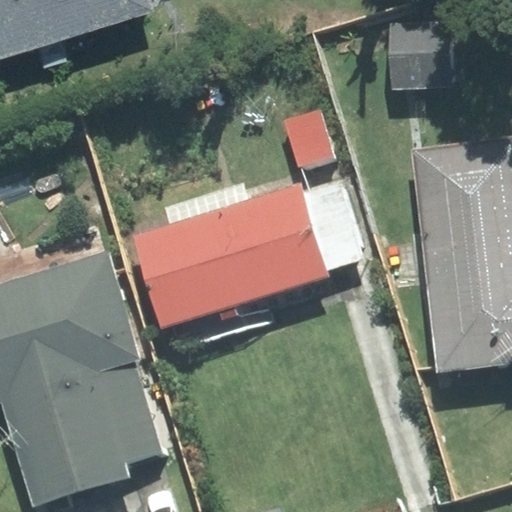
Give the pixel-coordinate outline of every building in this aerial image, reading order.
[(0,0),(0,58),(152,14),(147,0),(0,0)] [(449,22),(390,24),(392,90),(451,88),(449,22)] [(286,121),(300,166),(333,156),(319,110),(286,121)] [(511,142),(416,153),(440,369),(511,361),(511,142)] [(135,237),(163,326),(169,324),(178,350),(274,320),(266,296),(329,276),(327,269),(303,193),(299,182),(249,198),(244,183),(165,207),(171,225),(135,237)] [(340,182),(303,193),(327,269),(363,258),(340,182)] [(126,464),(98,371),(134,360),(139,359),(107,252),(0,283),(0,401),(1,401),(33,507),(130,478),(126,464)] [(162,453),(134,360),(98,371),(126,464),(162,453)]
